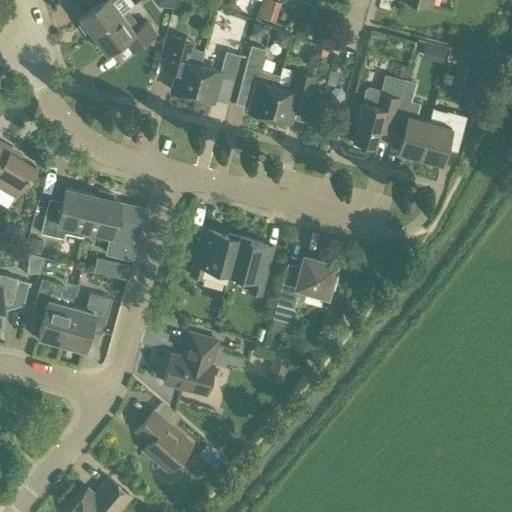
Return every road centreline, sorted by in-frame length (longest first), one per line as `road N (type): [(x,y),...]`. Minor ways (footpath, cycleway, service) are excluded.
road 1 (residential): [(392,237),(168,173)]
road 2 (residential): [(168,173),(109,394)]
road 3 (residential): [(168,173),(75,140),(57,117),(30,43)]
road 4 (residential): [(109,394),(15,511)]
